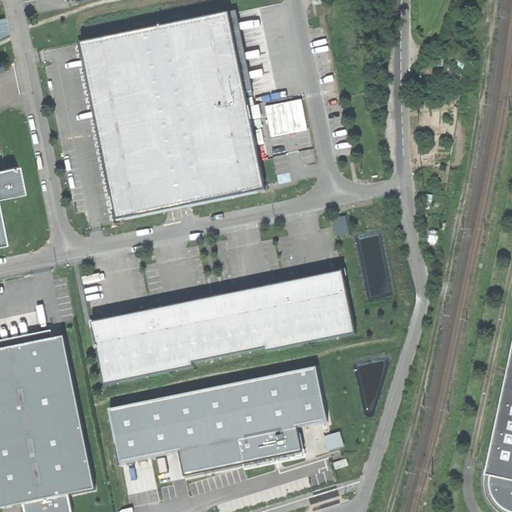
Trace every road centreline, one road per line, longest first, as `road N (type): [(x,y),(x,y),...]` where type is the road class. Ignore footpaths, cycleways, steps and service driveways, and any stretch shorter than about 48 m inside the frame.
road 1 (unclassified): [(404,184),(424,301),(364,505)]
road 2 (unclassified): [(68,252),(336,196)]
road 3 (unclassified): [(68,252),(14,0)]
road 4 (unclassified): [(336,196),(296,0)]
road 5 (unclassified): [(401,0),(404,184)]
